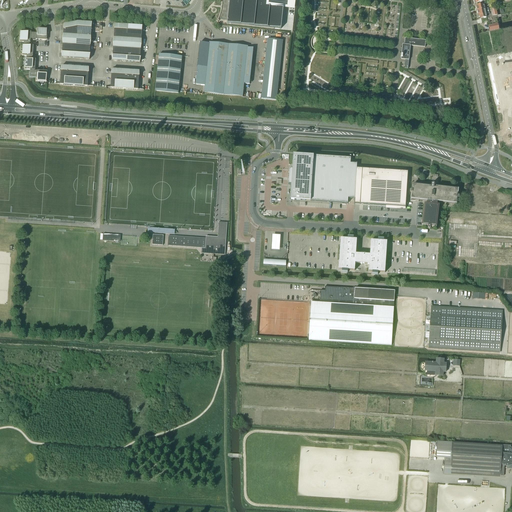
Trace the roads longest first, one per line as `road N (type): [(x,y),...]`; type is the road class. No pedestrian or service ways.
road 1 (track): [(241,406),(503,423)]
road 2 (secondary): [(279,133),(382,140),(486,173)]
road 3 (secondary): [(484,164),(393,136),(280,126)]
road 4 (track): [(432,376),(246,362)]
road 5 (residential): [(255,218),(439,234)]
road 6 (track): [(246,462),(428,474)]
road 7 (track): [(221,354),(228,511)]
road 8 (secondary): [(220,125),(82,115)]
road 9 (tertiary): [(463,0),(490,133)]
